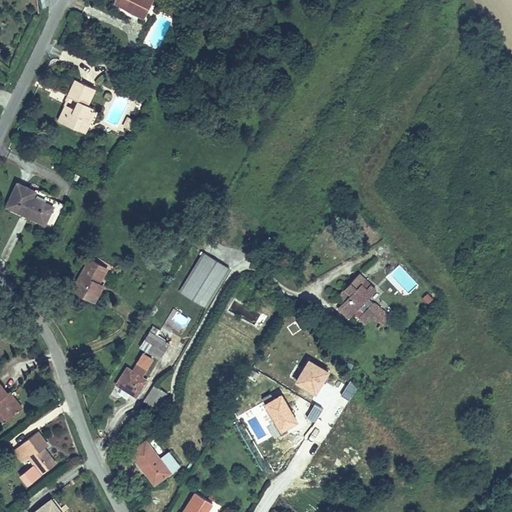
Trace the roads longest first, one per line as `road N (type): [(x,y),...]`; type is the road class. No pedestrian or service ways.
road 1 (residential): [(120,511),(55,349),(0,278)]
road 2 (residential): [(0,129),(61,0)]
